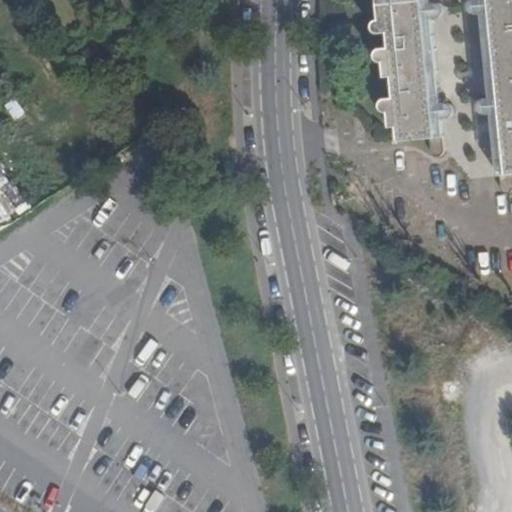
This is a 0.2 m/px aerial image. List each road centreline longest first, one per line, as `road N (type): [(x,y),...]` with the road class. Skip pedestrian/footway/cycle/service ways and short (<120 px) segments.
road 1 (tertiary): [(281,146),(347,511)]
road 2 (unclassified): [(511,238),(406,207),(381,147),(281,146)]
road 3 (unknown): [(75,469),(174,233)]
road 4 (tertiary): [(279,0),(281,146)]
